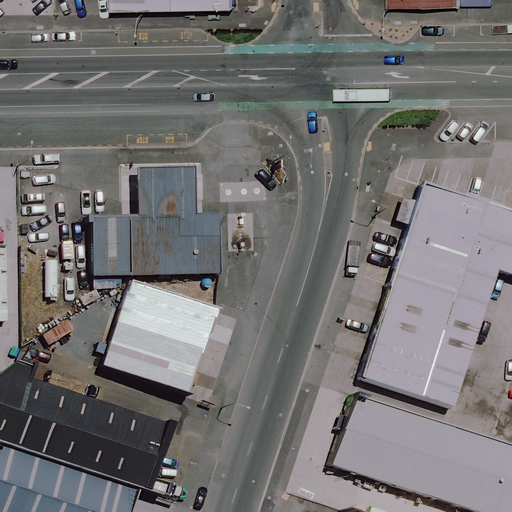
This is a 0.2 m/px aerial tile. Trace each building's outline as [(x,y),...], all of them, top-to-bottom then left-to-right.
[(251,0),(129,0),(130,17),(252,16),(251,0)] [(400,0),(401,14),(472,12),(471,0),(400,0)] [(140,212),(93,214),(94,275),(222,272),(220,212),(197,212),(196,164),(138,166),(140,212)] [(511,210),(426,182),(363,374),(454,404),(499,266),(511,270),(511,210)] [(220,307),(134,279),(106,364),(191,392),(220,307)] [(0,435),(138,480),(148,449),(156,452),(166,421),(35,378),(32,381),(28,381),(34,365),(20,360),(0,374),(0,435)] [(511,511),(511,442),(359,394),(332,463),(489,511),(511,511)] [(132,511),(140,489),(0,442),(0,511),(132,511)]
